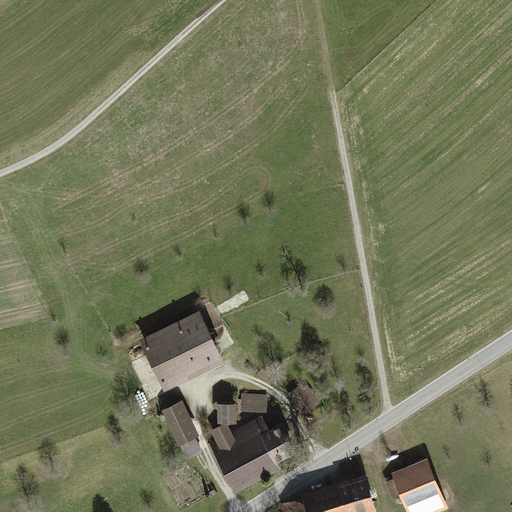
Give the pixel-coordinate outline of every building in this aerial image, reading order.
[(199,308),(139,337),(164,389),(224,360),(199,308)] [(301,384),(288,394),(302,415),(317,405),(314,401),(318,399),(308,385),(304,388),(301,384)] [(267,394),(242,393),(241,410),(267,411),(267,394)] [(182,399),(161,409),(178,444),(180,444),(187,459),(203,452),(195,436),(199,434),(182,399)] [(217,402),(218,421),(236,420),(236,402),(217,402)] [(216,439),(209,442),(235,492),(280,468),(277,461),(296,451),(281,422),(269,428),(262,415),(232,430),(226,421),(210,429),(216,439)] [(428,457),(392,472),(395,479),(386,482),(393,498),(401,495),(408,511),(431,511),(448,505),(428,457)] [(302,497),(281,503),(283,511),(370,511),(377,510),(366,474),(301,493),(302,497)]
